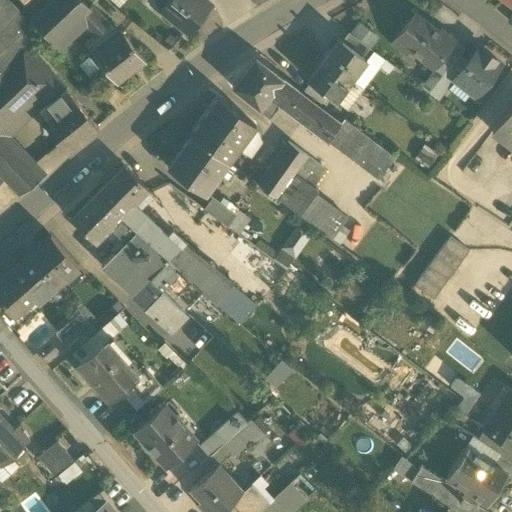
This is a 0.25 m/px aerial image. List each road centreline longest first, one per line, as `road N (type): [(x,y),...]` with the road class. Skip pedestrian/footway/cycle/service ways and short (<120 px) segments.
road 1 (tertiary): [(308,0),(201,69),(0,241)]
road 2 (residential): [(0,334),(157,511)]
